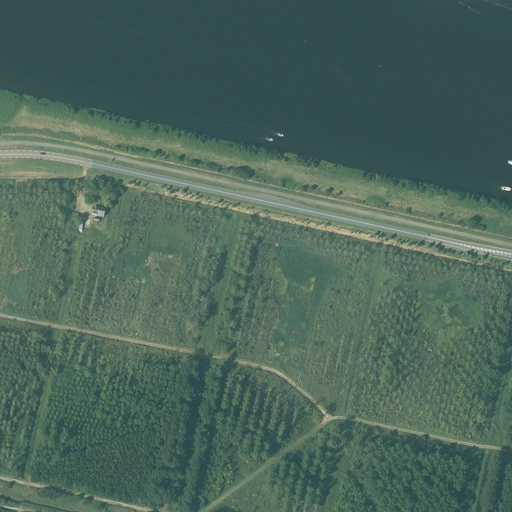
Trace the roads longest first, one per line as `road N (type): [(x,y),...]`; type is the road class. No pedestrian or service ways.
road 1 (track): [(202,511),(329,419),(310,399),(266,368),(0,315)]
road 2 (primary): [(511,255),(86,162)]
road 3 (track): [(329,419),(511,451)]
road 4 (track): [(0,478),(149,511)]
